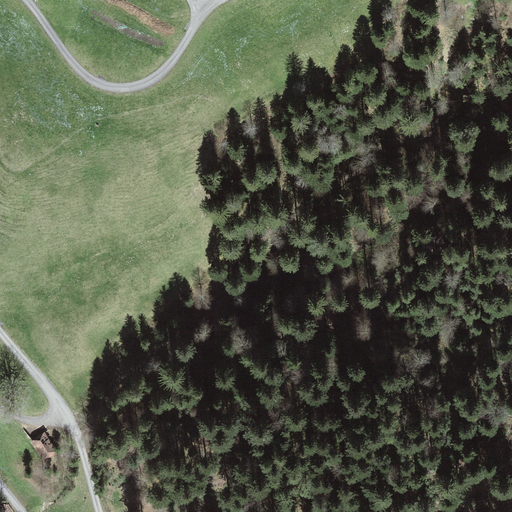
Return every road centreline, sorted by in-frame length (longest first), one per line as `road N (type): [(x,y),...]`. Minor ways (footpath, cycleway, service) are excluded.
road 1 (track): [(69,417),(246,345),(356,318),(456,235),(511,236)]
road 2 (track): [(217,0),(166,68),(128,86),(79,69),(25,0)]
